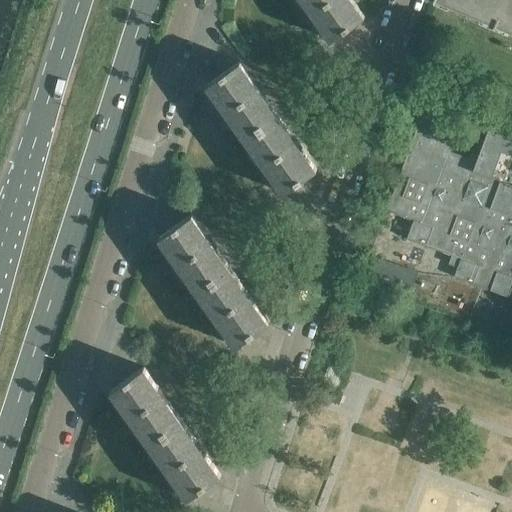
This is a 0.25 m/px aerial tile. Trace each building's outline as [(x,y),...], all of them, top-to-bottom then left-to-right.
[(303,0),(312,13),(332,40),(366,16),(355,0),(303,0)] [(435,0),(437,0),(436,0),(440,0),(496,24),(505,0),(435,0)] [(511,0),(505,0),(496,24),(511,30),(511,0)] [(241,59),(206,84),(225,111),(244,138),(279,114),(260,87),(241,59)] [(244,138),(263,165),(283,193),(317,168),(298,141),(279,114),(244,138)] [(511,132),(490,125),(477,160),(451,151),(458,133),(421,119),(387,211),(414,221),(407,239),(461,258),(455,276),(510,297),(511,291),(511,132)] [(192,212),(158,237),(177,264),(196,291),(231,267),(211,239),(192,212)] [(414,273),(369,258),(360,281),(406,297),(414,273)] [(231,267),(196,291),(215,318),(235,346),(269,321),(250,294),(231,267)] [(145,366),(111,390),(131,417),(151,444),(184,420),(164,393),(145,366)] [(184,420),(151,444),(155,450),(170,471),(188,497),(222,474),(203,447),(184,420)]
